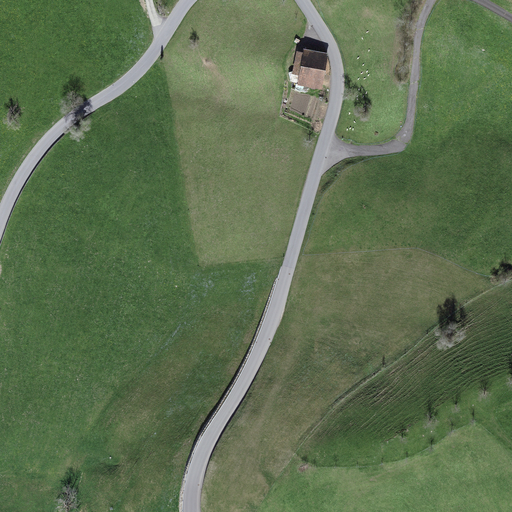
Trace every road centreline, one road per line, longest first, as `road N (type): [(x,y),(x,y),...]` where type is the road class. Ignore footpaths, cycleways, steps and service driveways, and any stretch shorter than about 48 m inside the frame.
road 1 (unclassified): [(305,0),(333,61),(323,149),(277,305),(203,456),(195,511)]
road 2 (unclassified): [(0,224),(37,152),(144,66),(186,0)]
